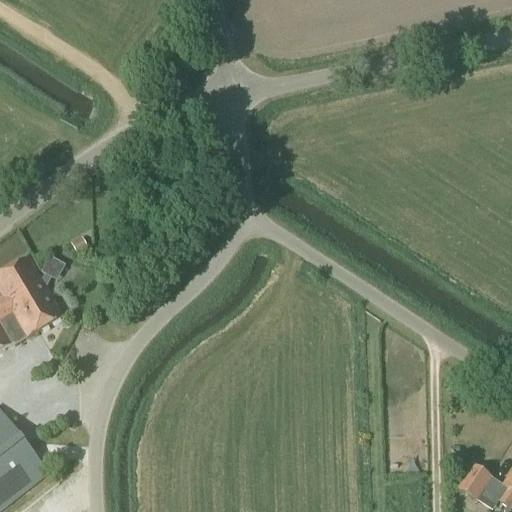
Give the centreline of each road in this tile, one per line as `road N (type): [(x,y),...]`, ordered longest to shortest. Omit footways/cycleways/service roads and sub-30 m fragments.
road 1 (unclassified): [(100,511),(99,449),(113,383),(130,352),(250,219)]
road 2 (unclassified): [(511,390),(250,219)]
road 3 (unclassified): [(228,98),(511,37)]
road 4 (unclassified): [(0,228),(152,121),(228,98)]
road 5 (track): [(0,13),(152,121)]
road 6 (unclassified): [(250,219),(228,98)]
